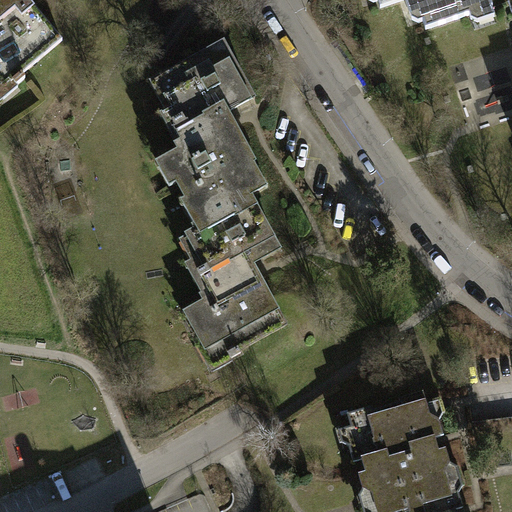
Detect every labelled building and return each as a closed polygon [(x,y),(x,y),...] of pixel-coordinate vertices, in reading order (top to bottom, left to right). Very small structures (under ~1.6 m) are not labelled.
[(63,41),(28,0),(11,0),(0,9),(0,87),(2,89),(12,80),(17,86),(26,78),(22,74),(63,41)] [(0,0),(0,9),(11,0),(0,0)] [(378,0),(381,8),(404,0),(415,0),(426,30),(493,7),(490,0),(378,0)] [(178,127),(186,141),(229,118),(226,113),(254,98),(224,44),(169,74),(172,80),(163,85),(181,118),(173,122),(176,128),(178,127)] [(198,206),(205,219),(250,195),(255,192),(248,179),(253,176),(248,165),(253,162),(229,118),(186,141),(178,146),(181,152),(166,160),(192,209),(198,206)] [(204,277),(211,291),(254,268),(252,264),(279,249),(250,195),(205,219),(194,225),(197,230),(188,235),(206,267),(198,272),(201,278),(204,277)] [(285,324),(254,268),(211,291),(202,295),(206,302),(191,310),(206,339),(205,340),(216,360),(228,353),(231,359),(241,353),(239,349),(285,324)] [(371,493),(374,502),(449,480),(447,472),(451,464),(446,449),(441,450),(437,437),(445,436),(439,420),(430,415),(424,392),(400,399),(401,402),(372,411),(371,407),(348,414),(355,438),(349,447),(354,462),(361,459),(365,473),(359,474),(363,489),(371,493)] [(452,489),(449,480),(374,502),(376,511),(375,511),(458,511),(457,509),(464,508),(459,492),(452,489)]
